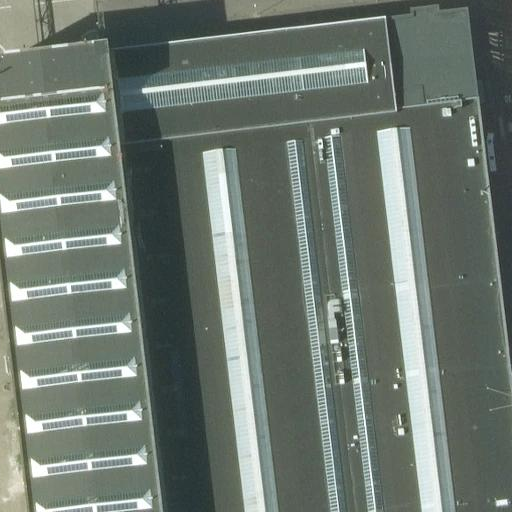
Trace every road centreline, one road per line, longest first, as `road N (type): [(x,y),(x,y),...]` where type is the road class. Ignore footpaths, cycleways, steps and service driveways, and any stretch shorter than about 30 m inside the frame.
road 1 (unclassified): [(317,0),(0,48)]
road 2 (unclassified): [(511,183),(491,28),(464,0)]
